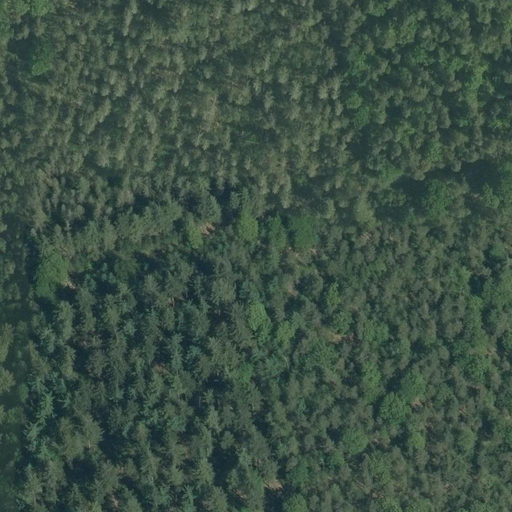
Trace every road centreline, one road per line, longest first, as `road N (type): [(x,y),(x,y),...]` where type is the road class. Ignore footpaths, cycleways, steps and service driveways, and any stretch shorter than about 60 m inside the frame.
road 1 (track): [(0,301),(467,158),(511,154)]
road 2 (track): [(118,511),(60,286)]
